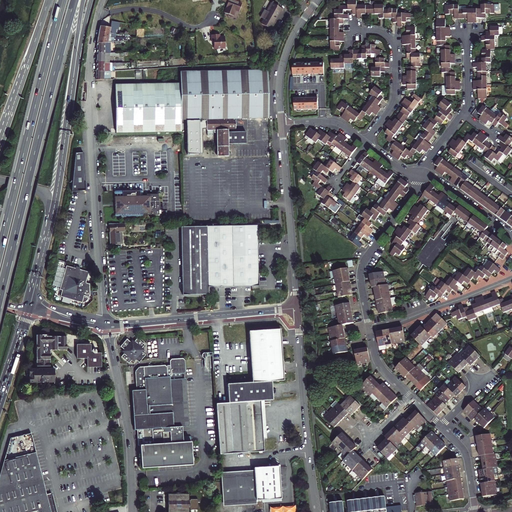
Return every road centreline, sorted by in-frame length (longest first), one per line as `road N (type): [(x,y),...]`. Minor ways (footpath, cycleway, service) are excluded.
road 1 (residential): [(102,0),(88,95),(103,320)]
road 2 (trunk): [(0,293),(74,0)]
road 3 (trunk): [(63,0),(0,250)]
road 4 (tertiary): [(297,308),(317,511)]
road 5 (residential): [(106,327),(130,448),(131,511)]
road 6 (tertiary): [(282,125),(297,308)]
road 7 (residential): [(297,308),(122,326)]
road 8 (residential): [(425,174),(360,269),(368,328)]
road 9 (secondary): [(48,0),(0,145)]
road 10 (residential): [(365,143),(394,102),(395,49),(381,33),(353,31)]
road 11 (residential): [(368,328),(511,278)]
road 12 (tertiary): [(318,0),(284,59),(282,125)]
